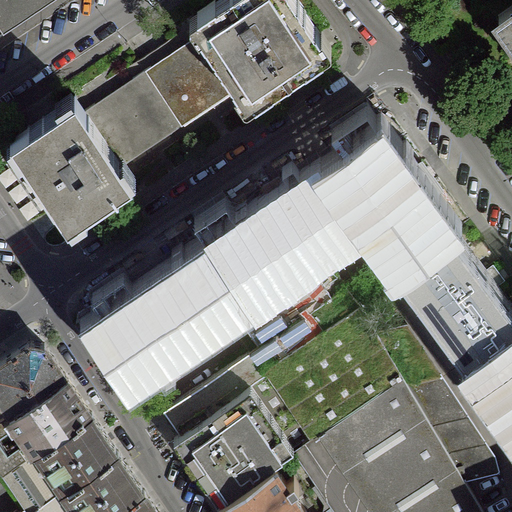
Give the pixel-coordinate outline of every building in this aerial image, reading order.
[(53,0),(0,0),(0,25),(4,32),(53,0)] [(192,20),(201,33),(238,88),(247,101),(253,101),(330,49),(332,42),(303,0),(215,0),(193,15),(192,20)] [(511,6),(500,16),(511,32),(511,6)] [(201,33),(86,110),(123,165),(238,88),(201,33)] [(76,95),(12,138),(69,222),(133,179),(123,165),(86,110),(76,95)] [(381,123),(326,160),(365,218),(402,268),(458,227),(381,123)] [(326,160),(210,237),(248,294),(289,267),(321,247),(365,218),(326,160)] [(511,324),(511,301),(458,227),(402,268),(425,299),(468,357),(511,324)] [(210,237),(93,315),(132,372),(248,294),(210,237)] [(302,287),(334,266),(327,257),(321,247),(289,267),(297,279),(302,287)] [(269,374),(312,437),(320,431),(403,374),(377,329),(334,266),(302,287),(239,330),(252,350),(269,374)] [(406,323),(377,329),(403,374),(466,480),(498,472),(495,456),(406,323)] [(511,324),(468,357),(511,417),(511,324)] [(9,412),(66,373),(46,344),(32,341),(0,361),(0,388),(10,404),(6,407),(9,412)] [(165,408),(182,432),(252,386),(269,374),(252,350),(165,408)] [(92,412),(66,373),(9,412),(35,450),(92,412)] [(312,437),(269,374),(252,386),(295,448),(312,437)] [(374,511),(484,511),(466,480),(403,374),(320,431),(374,511)] [(219,500),(275,462),(295,448),(252,386),(182,432),(175,436),(219,500)] [(35,450),(9,412),(3,417),(0,418),(0,469),(3,473),(35,450)] [(92,412),(35,450),(39,456),(43,453),(63,482),(59,485),(62,489),(118,451),(92,412)] [(112,511),(145,490),(118,451),(62,489),(77,511),(112,511)] [(227,511),(308,511),(299,498),(306,493),(295,476),(288,482),(275,462),(219,500),(227,511)] [(77,511),(62,489),(29,511),(77,511)] [(159,511),(145,490),(112,511),(159,511)]
